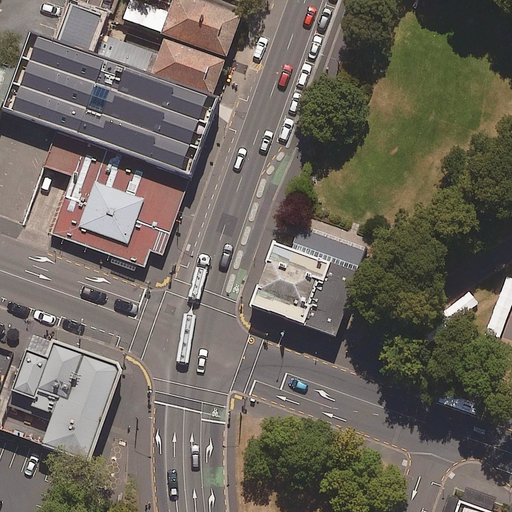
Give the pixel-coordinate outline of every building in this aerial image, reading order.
[(162,35),(227,58),(241,18),(189,0),(174,0),(170,13),(145,4),(137,27),(162,35)] [(102,16),(72,5),(60,41),(90,51),(102,16)] [(220,100),(29,33),(16,68),(1,110),(57,130),(192,178),(220,100)] [(102,35),(95,54),(146,73),(153,54),(102,35)] [(227,58),(162,35),(149,73),(214,96),(227,58)] [(0,62),(0,113),(1,110),(16,68),(0,62)] [(192,178),(57,130),(44,167),(72,177),(51,236),(144,268),(150,252),(164,257),(192,178)] [(338,341),(369,255),(304,232),(296,252),(275,245),(251,309),(338,341)] [(116,362),(0,322),(0,427),(89,460),(121,370),(116,362)] [(503,511),(462,498),(456,511),(503,511)]
